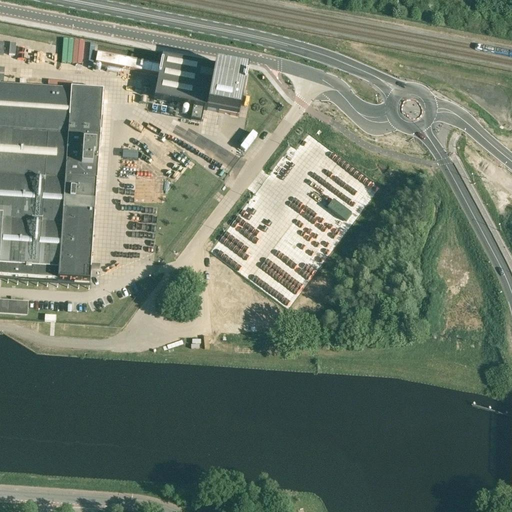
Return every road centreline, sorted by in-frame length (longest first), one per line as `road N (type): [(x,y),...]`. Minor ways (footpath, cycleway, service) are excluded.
road 1 (unclassified): [(0,9),(337,83),(451,141),(511,187)]
road 2 (primary): [(511,161),(418,94),(327,57),(76,0)]
road 3 (tertiary): [(0,496),(164,511)]
